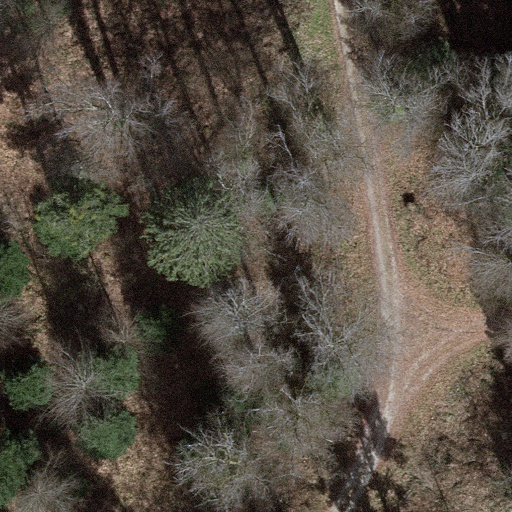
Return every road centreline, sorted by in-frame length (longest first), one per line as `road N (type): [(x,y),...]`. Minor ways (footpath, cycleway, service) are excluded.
road 1 (track): [(338,0),(359,88),(381,421),(333,511)]
road 2 (track): [(381,421),(437,347),(511,318)]
